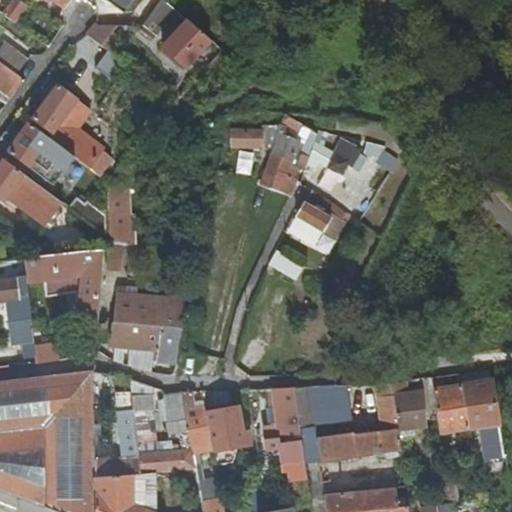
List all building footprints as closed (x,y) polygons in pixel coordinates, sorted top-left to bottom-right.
[(74,6),(78,5),(71,0),(48,0),(65,12),(69,8),(74,6)] [(102,0),(106,3),(123,15),(127,10),(135,0),(102,0)] [(163,2),(160,0),(135,0),(127,10),(146,24),(163,2)] [(16,1),(4,17),(15,25),(27,9),(16,1)] [(155,38),(175,12),(163,2),(146,24),(143,28),(155,38)] [(188,72),(212,45),(188,24),(164,50),(188,72)] [(113,35),(119,28),(96,28),(93,34),(87,38),(114,57),(124,43),(113,35)] [(7,44),(0,52),(0,64),(19,79),(32,63),(7,44)] [(95,68),(110,79),(121,64),(106,53),(95,68)] [(0,90),(13,101),(26,84),(19,79),(0,64),(0,90)] [(53,137),(50,141),(65,152),(90,172),(103,156),(80,138),(86,127),(82,125),(85,121),(81,118),(84,113),(73,106),(76,101),(58,88),(47,103),(33,121),(53,137)] [(278,134),(282,135),(297,142),(303,128),(286,119),(278,134)] [(48,174),(65,152),(50,141),(31,126),(19,142),(11,154),(43,176),(45,172),(48,174)] [(264,129),(263,135),(259,150),(271,151),(277,131),(264,129)] [(309,162),(319,135),(310,132),(300,158),(309,162)] [(232,148),(259,150),(263,135),(233,133),(232,148)] [(277,151),(294,157),(299,143),(297,142),(282,135),(276,150),(277,151)] [(350,163),(357,150),(343,142),(335,156),(350,163)] [(342,177),(350,163),(335,156),(319,147),(311,161),(342,177)] [(295,157),(294,157),(277,151),(274,158),(292,164),(295,157)] [(292,164),(274,158),(262,187),(292,198),(298,183),(287,178),(292,164)] [(49,195),(4,162),(0,167),(0,201),(4,205),(7,201),(31,219),(49,195)] [(336,242),(349,215),(313,190),(295,218),(336,242)] [(78,198),(69,210),(107,239),(107,217),(90,205),(89,207),(78,198)] [(112,207),(111,218),(126,218),(126,241),(131,240),(131,207),(112,207)] [(122,275),(126,241),(126,218),(111,218),(112,243),(109,273),(122,275)] [(69,237),(58,255),(60,256),(87,253),(82,244),(69,237)] [(0,248),(0,263),(9,262),(7,247),(0,248)] [(27,286),(104,277),(106,251),(87,253),(60,256),(24,261),(25,272),(27,286)] [(297,281),(305,268),(284,257),(277,270),(297,281)] [(12,273),(25,272),(24,261),(10,262),(12,273)] [(0,304),(19,302),(16,280),(4,282),(4,276),(0,275),(0,304)] [(186,304),(118,295),(111,348),(157,354),(155,364),(176,365),(186,304)] [(18,350),(35,349),(33,327),(32,322),(15,324),(18,350)] [(41,326),(33,327),(35,349),(37,365),(61,362),(59,348),(45,349),(44,333),(42,334),(41,326)] [(131,362),(129,370),(136,372),(144,373),(146,366),(131,362)] [(154,511),(155,472),(141,474),(106,477),(95,478),(95,430),(95,371),(94,371),(0,380),(0,490),(56,511),(154,511)] [(110,394),(110,374),(95,371),(95,430),(106,429),(105,394),(110,394)] [(486,426),(500,424),(493,379),(463,384),(470,429),(486,426)] [(399,431),(428,427),(424,390),(403,393),(402,382),(393,384),(399,431)] [(393,431),(383,432),(354,435),(354,433),(317,438),(321,463),(384,453),(385,459),(402,457),(399,431),(393,384),(378,384),(382,425),(392,424),(393,431)] [(441,433),(470,429),(463,384),(435,388),(441,433)] [(311,387),(312,397),(345,395),(345,393),(351,393),(351,385),(311,387)] [(312,397),(311,387),(295,388),(300,428),(315,425),(316,425),(312,397)] [(278,424),(269,426),(265,426),(268,452),(281,450),(283,463),(284,463),(305,460),(300,428),(295,388),(282,388),(274,389),(276,408),(278,424)] [(215,500),(213,488),(205,446),(213,444),(207,412),(206,407),(196,408),(193,391),(182,392),(191,442),(192,450),(196,469),(203,511),(225,511),(223,499),(215,500)] [(178,444),(191,442),(182,392),(162,395),(169,436),(176,435),(178,444)] [(105,459),(106,477),(141,474),(139,454),(132,395),(132,393),(116,394),(119,412),(121,412),(124,441),(129,443),(130,457),(105,459)] [(151,393),(132,395),(139,454),(172,451),(171,441),(151,441),(148,418),(144,418),(144,412),(153,411),(151,393)] [(312,397),(316,425),(348,419),(345,395),(312,397)] [(245,430),(243,421),(241,407),(207,412),(213,444),(218,475),(225,473),(221,450),(252,444),(250,429),(245,430)] [(267,410),(269,426),(278,424),(276,408),(267,410)] [(392,424),(382,425),(383,432),(393,431),(392,424)] [(487,434),(502,432),(500,424),(486,426),(487,434)] [(502,432),(487,434),(484,434),(489,474),(508,471),(502,432)] [(172,451),(139,454),(141,474),(155,472),(186,470),(184,450),(172,451)] [(184,450),(186,470),(196,469),(192,450),(184,450)] [(308,482),(305,460),(284,463),(286,476),(289,476),(290,484),(308,482)] [(203,511),(196,469),(186,470),(155,472),(154,511),(203,511)] [(442,483),(445,504),(458,502),(459,502),(455,481),(442,483)] [(213,488),(215,500),(223,499),(220,486),(213,488)] [(326,511),(408,511),(407,499),(397,500),(396,486),(325,495),(326,511)] [(459,511),(458,502),(445,504),(439,505),(439,511),(459,511)]
